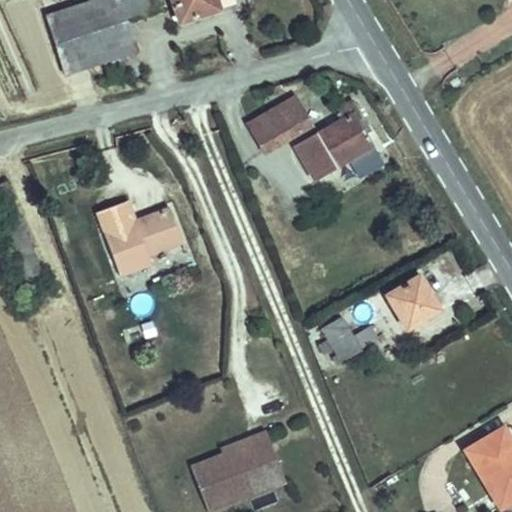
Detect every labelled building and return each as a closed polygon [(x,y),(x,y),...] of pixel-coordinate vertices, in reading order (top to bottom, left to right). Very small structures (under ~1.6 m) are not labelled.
[(136,51),(127,22),(153,13),(148,0),(100,0),(48,17),(66,74),(136,51)] [(161,11),(157,0),(148,0),(153,13),(161,11)] [(172,0),(180,23),(217,11),(213,0),(172,0)] [(311,126),(294,97),(248,124),(265,153),(311,126)] [(366,134),(359,121),(363,118),(352,100),(337,108),(344,120),(296,148),(314,180),(373,146),(366,134)] [(371,132),(363,118),(359,121),(366,134),(371,132)] [(45,280),(7,182),(0,184),(0,227),(24,289),(45,280)] [(182,242),(170,209),(135,222),(127,201),(95,213),(102,233),(103,233),(119,276),(151,264),(148,255),(182,242)] [(438,310),(418,277),(386,296),(406,329),(438,310)] [(362,351),(341,317),(321,329),(341,363),(362,351)] [(362,346),(377,339),(371,325),(356,332),(362,346)] [(511,451),(500,430),(467,447),(497,505),(511,497),(511,451)] [(208,511),(285,482),(265,432),(220,449),(222,455),(190,467),(207,511),(208,511)]
